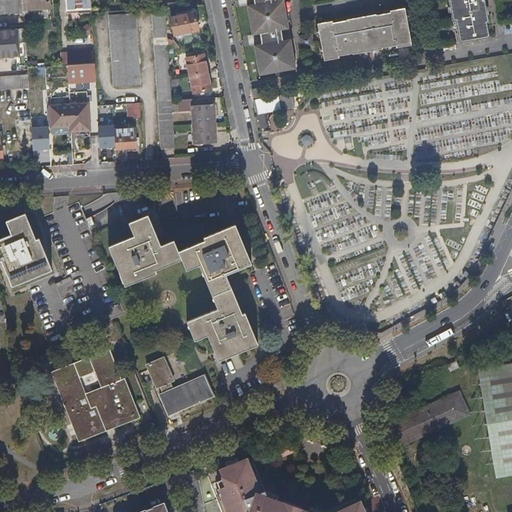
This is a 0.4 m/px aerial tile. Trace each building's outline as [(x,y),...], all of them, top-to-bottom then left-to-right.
[(0,0),(0,17),(23,16),(23,12),(50,10),(48,0),(0,0)] [(90,11),(89,0),(65,0),(66,12),(90,11)] [(276,0),(255,0),(256,6),(248,8),(254,37),(262,35),(264,47),(256,48),(260,72),(266,70),(267,76),(291,72),(290,66),(297,65),(292,41),(284,42),(282,32),(290,30),(288,20),(284,21),(282,12),(287,11),(285,1),(277,2),(276,0)] [(449,0),(456,35),(459,34),(461,43),(490,38),(487,22),(489,22),(488,15),(486,7),(484,0),(449,0)] [(334,22),(318,25),(326,62),(341,59),(340,57),(354,54),(354,56),(364,54),(363,49),(373,48),(373,52),(384,50),(384,49),(397,47),(398,49),(413,46),(406,9),(391,12),(391,14),(377,17),(377,16),(348,21),(348,22),(334,25),(334,22)] [(169,89),(169,82),(164,11),(150,12),(160,150),(173,149),(169,89)] [(194,15),(170,20),(174,37),(197,33),(194,15)] [(134,16),(108,17),(113,89),(139,87),(134,16)] [(82,25),(81,36),(90,36),(91,26),(82,25)] [(0,33),(0,59),(26,58),(25,45),(23,45),(22,32),(0,33)] [(313,36),(300,38),(302,51),(316,49),(313,36)] [(93,53),(59,56),(60,68),(66,67),(68,85),(95,83),(93,53)] [(202,57),(185,61),(192,95),(209,92),(202,57)] [(27,77),(0,79),(0,92),(28,90),(27,77)] [(169,82),(169,89),(177,89),(176,81),(169,82)] [(255,101),(261,132),(268,131),(265,117),(296,111),(292,94),(266,99),(264,89),(263,89),(263,86),(257,88),(257,89),(252,90),(255,101)] [(177,111),(188,112),(189,104),(202,106),(202,102),(179,99),(177,111)] [(139,105),(126,106),(127,120),(140,119),(139,105)] [(51,129),(70,128),(75,127),(75,133),(88,132),(86,106),(49,109),(51,129)] [(210,135),(214,135),(212,106),(190,108),(192,136),(190,137),(190,146),(211,145),(210,135)] [(47,127),(30,127),(31,152),(48,151),(47,127)] [(134,130),(112,132),(114,151),(135,150),(134,130)] [(304,145),(312,143),(309,135),(301,137),(304,145)] [(0,267),(9,289),(48,273),(35,241),(32,242),(21,216),(3,224),(8,237),(0,240),(0,267)] [(197,266),(216,311),(186,323),(194,343),(206,337),(217,363),(257,346),(244,316),(241,317),(225,278),(251,267),(234,228),(202,241),(203,243),(177,254),(173,244),(160,249),(147,219),(128,227),(133,240),(108,251),(125,290),(156,277),(154,271),(180,260),(184,271),(197,266)] [(51,373),(78,442),(96,435),(95,431),(121,421),(122,425),(140,418),(124,378),(120,380),(108,350),(51,373)] [(159,395),(167,416),(213,396),(204,376),(172,389),(169,383),(173,381),(163,358),(146,365),(156,388),(159,387),(162,393),(159,395)] [(511,363),(478,369),(496,478),(511,475),(511,363)] [(460,391),(384,427),(394,451),(446,427),(472,416),(460,391)] [(95,431),(96,435),(122,425),(121,421),(95,431)] [(297,440),(280,447),(285,459),(302,452),(297,440)] [(270,496),(254,455),(210,472),(225,511),(364,511),(361,503),(336,511),(306,511),(303,511),(302,511),(294,511),(285,508),(287,503),(270,496)] [(333,463),(340,480),(352,475),(345,458),(333,463)]
